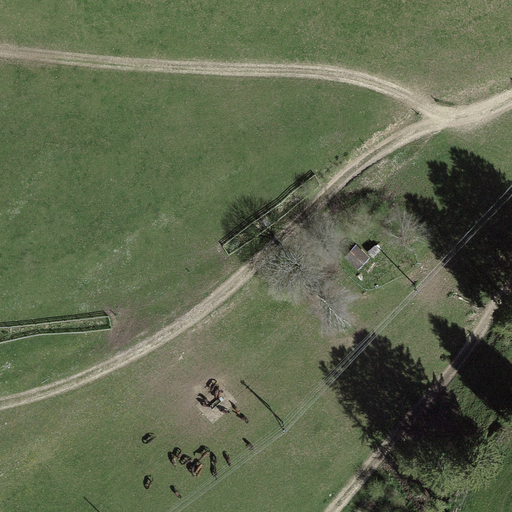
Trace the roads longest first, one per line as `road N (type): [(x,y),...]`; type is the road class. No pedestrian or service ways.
road 1 (track): [(0,409),(45,399),(138,358),(228,297),(376,156),(511,99)]
road 2 (track): [(338,511),(511,291)]
